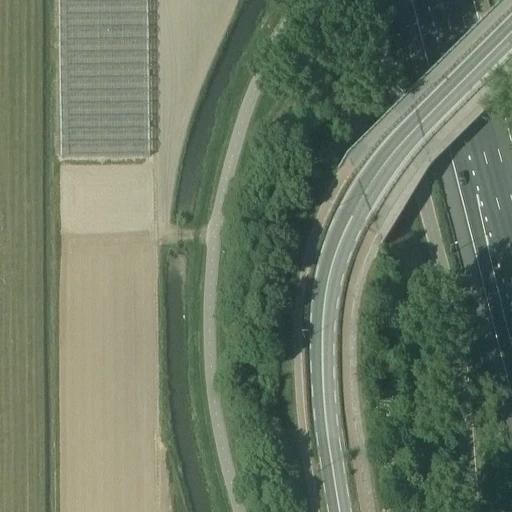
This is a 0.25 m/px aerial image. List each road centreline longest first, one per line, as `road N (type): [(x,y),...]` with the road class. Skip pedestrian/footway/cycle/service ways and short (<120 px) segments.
road 1 (tertiary): [(338,511),(322,339),(331,266),(399,146),(511,33)]
road 2 (unclassified): [(215,232),(240,119),(304,0)]
road 3 (motorway): [(449,0),(511,230)]
